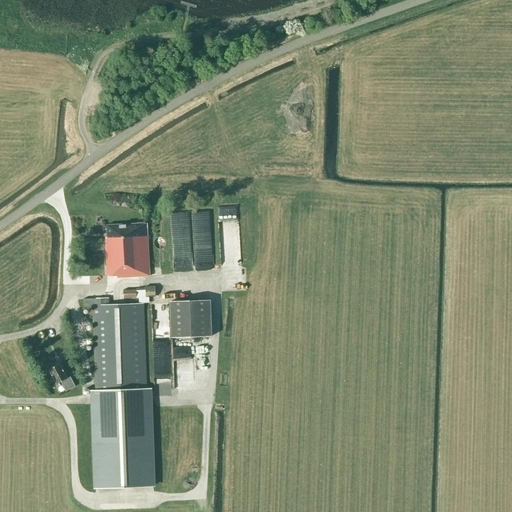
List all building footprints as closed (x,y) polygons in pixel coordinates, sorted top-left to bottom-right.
[(237,206),(220,207),(222,253),(239,252),(237,206)] [(117,276),(117,278),(149,276),(147,223),(107,225),(107,238),(106,238),(107,276),(117,276)] [(185,230),(176,230),(176,240),(185,240),(185,230)] [(212,265),(212,252),(204,252),(204,254),(196,253),(196,265),(212,265)] [(145,287),(145,297),(156,297),(155,286),(145,287)] [(123,290),(123,298),(136,298),(136,290),(123,290)] [(146,388),(143,304),(108,305),(108,298),(77,300),(77,306),(93,306),(96,390),(91,391),(95,487),(153,485),(149,388),(146,388)] [(210,300),(170,302),(171,338),(211,336),(210,300)] [(209,380),(208,356),(196,356),(197,380),(209,380)] [(67,391),(75,387),(69,377),(67,378),(59,364),(49,370),(56,384),(62,381),(67,391)] [(180,392),(194,389),(188,366),(174,369),(180,392)] [(18,373),(13,377),(21,386),(25,382),(18,373)]
